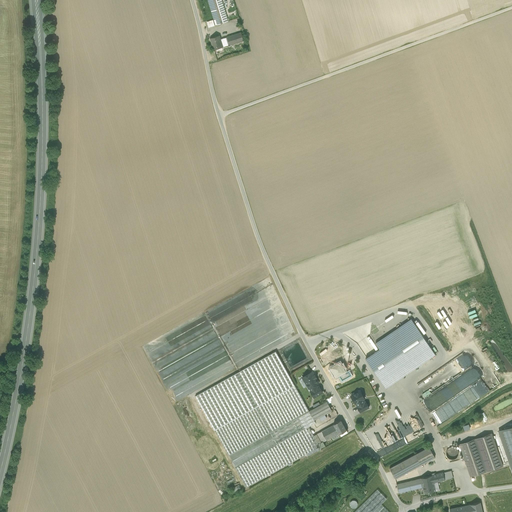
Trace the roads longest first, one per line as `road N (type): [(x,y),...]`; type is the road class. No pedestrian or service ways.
road 1 (unclassified): [(403,509),(261,247),(191,0)]
road 2 (primary): [(0,472),(37,251),(35,0)]
road 3 (track): [(218,115),(511,7)]
